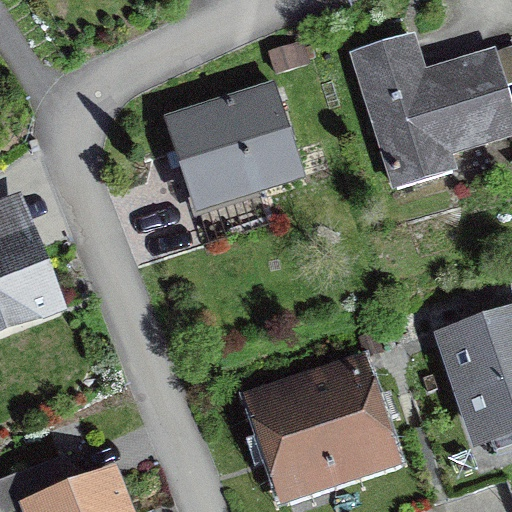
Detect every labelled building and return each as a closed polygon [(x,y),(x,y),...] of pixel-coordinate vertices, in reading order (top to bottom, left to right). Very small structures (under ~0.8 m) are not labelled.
[(425,69),(414,34),(348,54),(390,191),(458,171),(454,157),(460,155),(467,176),(511,163),(505,142),(511,139),(511,98),(508,85),(511,83),(511,45),(497,50),(496,47),(425,69)] [(276,76),(310,65),(303,43),(269,54),(276,76)] [(273,82),(162,117),(195,219),(306,183),(273,82)] [(0,336),(66,311),(22,192),(0,200),(0,336)] [(511,308),(432,337),(474,451),(492,445),(501,472),(511,467),(511,308)] [(368,358),(384,352),(377,333),(362,338),(368,358)] [(402,467),(365,354),(242,395),(279,508),(402,467)] [(132,511),(115,468),(75,483),(64,456),(0,480),(0,511),(132,511)]
